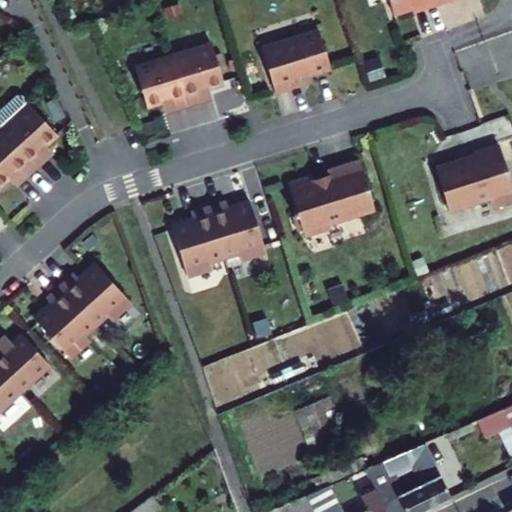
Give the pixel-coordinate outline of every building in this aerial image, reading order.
[(442,1),(441,0),(371,0),(376,17),(407,8),(408,11),(442,1)] [(241,49),(254,94),(281,86),(279,80),(310,71),(299,32),(241,49)] [(153,57),(167,105),(182,101),(181,96),(192,93),(190,88),(203,84),(191,46),(153,57)] [(152,110),(167,105),(153,57),(115,69),(126,107),(139,103),(140,108),(151,105),(152,110)] [(193,98),(192,93),(181,96),(182,101),(193,98)] [(0,119),(0,150),(18,170),(30,160),(27,156),(35,149),(31,145),(41,136),(14,107),(0,119)] [(38,152),(35,149),(27,156),(30,160),(38,152)] [(7,181),(18,170),(0,150),(0,180),(4,177),(7,181)] [(496,205),(480,150),(454,158),(455,163),(443,166),(442,165),(442,164),(441,164),(440,164),(415,172),(426,208),(436,213),(469,203),(471,207),(477,211),(496,205)] [(291,179),(265,186),(275,218),(280,235),(285,238),(303,233),(306,227),(352,213),(337,164),(304,174),(306,178),(292,182),(291,179)] [(204,204),(186,209),(200,258),(215,254),(217,261),(242,253),(227,204),(206,210),(204,204)] [(200,258),(186,209),(168,214),(170,221),(149,227),(163,276),(188,269),(186,262),(200,258)] [(280,235),(275,218),(270,219),(275,236),(280,235)] [(59,274),(45,287),(80,324),(91,314),(96,320),(115,302),(80,264),(64,279),(59,274)] [(80,324),(45,287),(32,299),(37,305),(20,320),(55,358),(74,340),(69,334),(80,324)] [(0,385),(5,391),(35,364),(7,335),(0,341),(0,385)] [(322,397),(295,408),(309,441),(335,429),(322,397)] [(511,402),(488,414),(502,444),(509,440),(511,445),(511,402)] [(435,472),(420,443),(410,447),(424,477),(435,472)] [(424,477),(410,447),(396,453),(410,484),(365,505),(368,511),(418,511),(437,504),(424,477)] [(292,499),(297,511),(368,511),(366,511),(322,511),(322,510),(318,511),(313,511),(305,493),(292,499)] [(297,511),(292,499),(272,508),(273,511),(297,511)]
